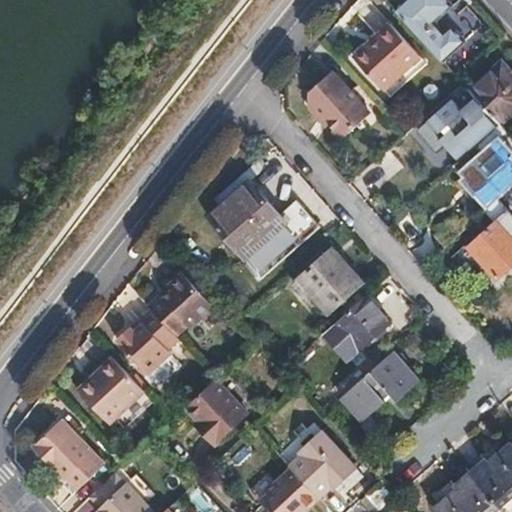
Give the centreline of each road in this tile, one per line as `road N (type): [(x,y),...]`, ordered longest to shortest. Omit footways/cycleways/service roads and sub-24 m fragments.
road 1 (unclassified): [(242,87),(505,379)]
road 2 (residential): [(242,87),(0,393)]
road 3 (unclassified): [(400,474),(505,379)]
